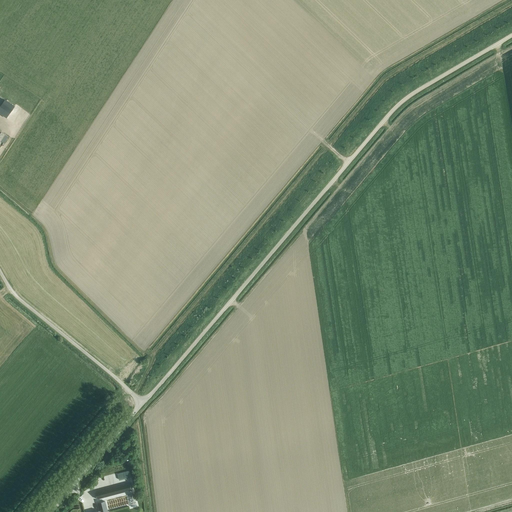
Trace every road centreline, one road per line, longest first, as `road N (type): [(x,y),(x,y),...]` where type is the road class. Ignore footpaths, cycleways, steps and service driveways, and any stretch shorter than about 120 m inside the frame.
road 1 (unclassified): [(142,404),(396,106),(511,35)]
road 2 (unclassified): [(142,404),(17,298),(0,271)]
road 3 (unclassified): [(51,511),(142,404)]
